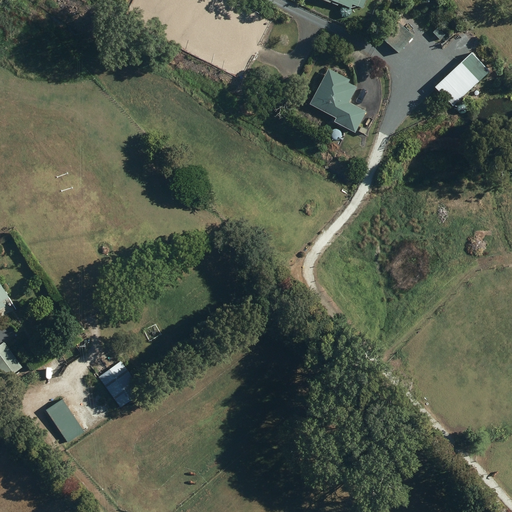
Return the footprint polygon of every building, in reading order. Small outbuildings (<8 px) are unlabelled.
[(416,36),(401,21),(384,38),(399,53),(416,36)] [(438,86),(455,104),(491,71),(474,53),(438,86)] [(330,69),(312,103),(338,117),(337,120),(357,131),(367,111),(350,102),(358,87),(349,83),(351,79),(330,69)] [(0,275),(0,304),(13,295),(0,275)] [(162,317),(127,343),(150,372),(184,346),(162,317)] [(6,342),(0,346),(0,368),(7,378),(24,366),(6,342)] [(121,360),(98,377),(121,409),(144,393),(121,360)] [(63,396),(46,407),(70,444),(87,432),(63,396)]
